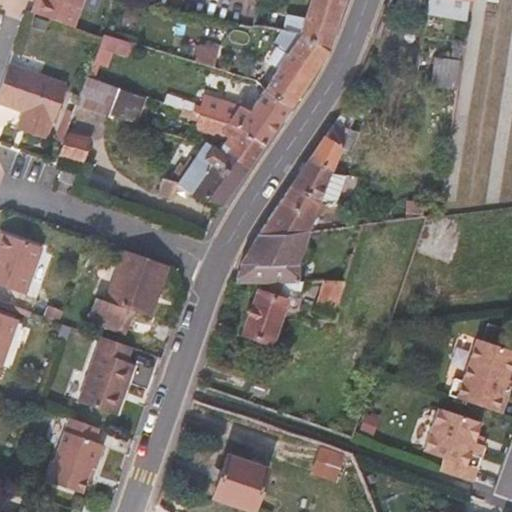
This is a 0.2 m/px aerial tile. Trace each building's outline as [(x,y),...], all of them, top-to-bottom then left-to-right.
[(76,24),(85,0),(38,0),(35,9),(76,24)] [(333,33),(344,2),(344,0),(310,0),(305,15),(291,12),(282,36),(290,38),(327,47),(333,33)] [(398,0),(392,13),(421,18),(425,0),(398,0)] [(471,20),(474,5),(444,0),(435,0),(431,13),(444,15),(471,20)] [(215,75),(226,34),(250,39),(252,31),(228,26),(201,20),(199,20),(186,65),(215,75)] [(115,68),(125,43),(112,38),(95,79),(103,83),(108,69),(113,69),(115,68)] [(291,103),(325,51),(327,47),(290,38),(257,90),(291,103)] [(461,94),(467,48),(460,48),(456,65),(440,63),(434,90),(461,94)] [(54,122),(69,82),(11,62),(0,92),(0,101),(24,110),(33,113),(27,131),(47,138),(51,124),(54,122)] [(118,89),(103,83),(95,79),(91,87),(115,96),(118,89)] [(262,145),(291,103),(257,90),(244,110),(198,91),(187,115),(262,145)] [(347,117),(351,107),(342,104),(336,114),(347,117)] [(27,131),(33,113),(24,110),(18,127),(27,131)] [(249,164),(262,145),(187,115),(179,113),(178,117),(193,124),(190,132),(223,145),(219,153),(220,153),(249,164)] [(342,129),(347,117),(336,114),(328,126),(342,129)] [(332,159),(342,129),(328,126),(321,139),(310,155),(332,159)] [(91,163),(100,140),(72,130),(61,155),(63,156),(91,163)] [(210,167),(216,158),(203,152),(197,161),(210,167)] [(240,177),(249,164),(220,153),(219,153),(216,158),(210,167),(240,177)] [(325,175),(332,159),(310,155),(292,182),(322,186),(325,175)] [(91,163),(63,156),(63,158),(63,161),(64,162),(70,164),(82,167),(86,166),(91,163)] [(192,194),(210,167),(197,161),(179,184),(181,185),(181,186),(188,191),(192,194)] [(222,202),(240,177),(210,167),(192,194),(208,198),(222,202)] [(80,189),(84,176),(72,173),(68,184),(80,189)] [(176,200),(181,185),(179,184),(164,179),(160,195),(176,200)] [(317,199),(322,186),(292,182),(277,204),(315,206),(317,199)] [(307,227),(315,206),(277,204),(258,233),(307,227)] [(297,257),(307,227),(258,233),(246,251),(240,261),(297,257)] [(0,282),(28,293),(45,245),(3,230),(0,238),(0,282)] [(354,267),(362,244),(346,240),(335,269),(354,267)] [(150,297),(162,261),(124,247),(106,299),(151,314),(156,300),(150,297)] [(301,274),(297,257),(240,261),(232,281),(262,279),(301,274)] [(156,300),(169,263),(162,261),(150,297),(156,300)] [(341,303),(354,267),(335,269),(325,297),(341,303)] [(274,341),(295,285),(303,286),(309,273),(301,274),(262,279),(243,331),(274,341)] [(5,359),(19,319),(0,312),(0,366),(2,368),(5,359)] [(114,414),(133,363),(125,360),(131,344),(101,333),(76,401),(114,414)] [(505,377),(511,357),(511,347),(475,335),(459,377),(451,374),(445,390),(494,407),(505,377)] [(500,409),(510,378),(505,377),(494,407),(500,409)] [(472,479),(484,443),(481,442),(473,439),(475,432),(480,419),(436,406),(421,448),(442,455),(437,467),(460,475),(472,479)] [(92,468),(102,443),(92,439),(97,427),(65,416),(44,478),(79,491),(88,467),(92,468)] [(481,442),(483,435),(475,432),(473,439),(481,442)] [(365,486),(355,462),(351,457),(313,444),(306,465),(365,486)] [(255,504),(268,467),(230,454),(217,490),(255,504)]
